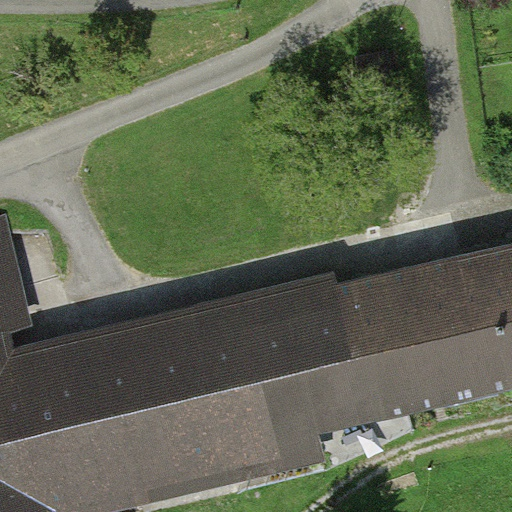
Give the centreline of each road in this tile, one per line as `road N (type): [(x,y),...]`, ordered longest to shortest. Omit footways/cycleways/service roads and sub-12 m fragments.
road 1 (residential): [(0,176),(357,0)]
road 2 (unknown): [(511,202),(491,207),(471,147),(456,0)]
